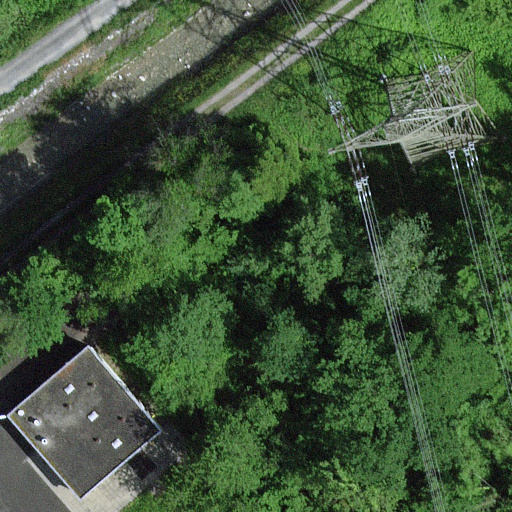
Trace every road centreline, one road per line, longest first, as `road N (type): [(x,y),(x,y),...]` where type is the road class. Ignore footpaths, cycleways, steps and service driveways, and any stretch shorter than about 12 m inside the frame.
road 1 (track): [(0,279),(366,0)]
road 2 (unclassified): [(116,0),(0,81)]
